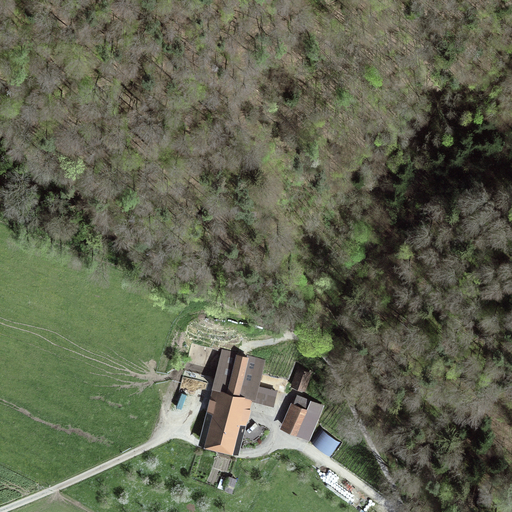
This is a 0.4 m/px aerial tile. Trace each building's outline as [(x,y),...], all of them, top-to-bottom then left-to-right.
[(264,361),(223,350),(213,387),(219,389),(206,439),(233,446),(246,396),(254,398),(254,397),(273,402),(276,391),(257,386),(264,361)] [(309,372),(299,369),(292,386),(303,390),(309,372)] [(284,426),(308,436),(321,406),(298,396),(294,406),(293,405),(284,426)] [(322,428),(312,442),(330,456),(341,441),(322,428)] [(357,459),(342,449),(336,458),(350,468),(357,459)]
